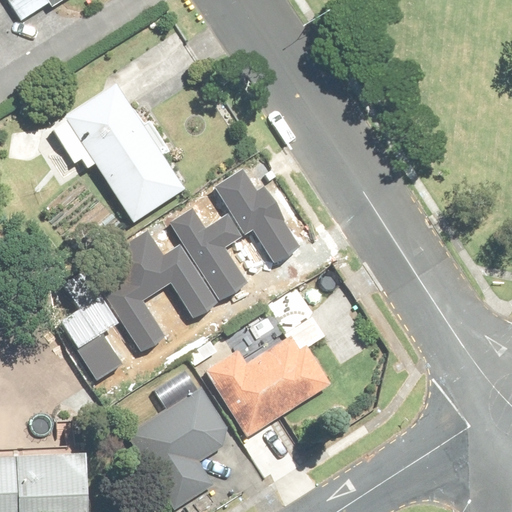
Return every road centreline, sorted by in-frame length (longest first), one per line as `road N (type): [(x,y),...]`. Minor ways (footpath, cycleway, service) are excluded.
road 1 (residential): [(247,0),(463,348),(511,385)]
road 2 (unclassified): [(342,511),(454,441),(511,440)]
